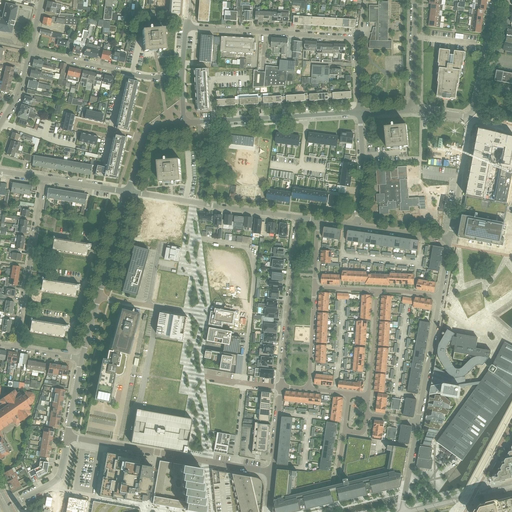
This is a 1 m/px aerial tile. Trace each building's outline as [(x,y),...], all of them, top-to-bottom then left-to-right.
[(105,0),(104,20),(111,20),(111,19),(112,13),(112,8),(112,7),(112,0),(105,0)] [(169,0),(169,12),(170,12),(170,14),(179,14),(180,0),(169,0)] [(232,12),(231,21),(237,21),(238,12),(238,11),(240,11),(241,5),(241,3),(240,0),(237,0),(237,3),(237,8),(234,8),(234,12),(232,12)] [(392,41),(388,41),(389,2),(381,2),(379,2),(379,5),(379,9),(374,9),(374,5),(371,5),(369,5),(369,22),(376,22),(376,28),(373,28),(372,33),(371,33),(371,35),(370,40),(370,45),(370,49),(392,49),(392,41)] [(0,31),(5,32),(11,33),(13,26),(14,26),(15,21),(14,21),(17,7),(6,4),(3,16),(1,16),(1,19),(0,18),(0,31)] [(209,22),(210,6),(200,5),(199,21),(209,22)] [(240,18),(243,18),(243,20),(252,21),(252,11),(252,6),(241,5),(240,11),(240,18)] [(254,11),(253,20),(256,20),(258,20),(258,22),(261,23),(261,12),(262,8),(262,6),(259,6),(259,7),(256,7),(256,12),(254,11)] [(76,18),(73,18),(65,17),(65,18),(52,17),(52,19),(43,17),(42,24),(50,26),(51,23),(55,24),(56,23),(64,25),(76,25),(76,18)] [(110,26),(110,22),(103,21),(103,27),(102,34),(109,35),(109,31),(116,32),(116,26),(110,26)] [(155,51),(165,50),(163,28),(142,30),(144,52),(155,51)] [(41,30),(40,34),(50,36),(50,37),(58,39),(61,39),(63,34),(56,33),(51,32),(41,30)] [(74,47),(72,52),(80,54),(81,50),(84,50),(85,44),(86,40),(88,32),(84,31),(82,38),(83,38),(81,45),(80,44),(81,41),(76,40),(74,40),(73,43),(73,46),(74,47)] [(214,36),(202,35),(201,40),(200,40),(200,44),(201,44),(199,62),(211,63),(213,45),(220,45),(221,37),(214,37),(214,36)] [(254,43),(255,39),(252,38),(249,38),(244,38),(241,38),(236,38),(236,37),(233,37),(227,37),(225,37),(222,37),(221,52),(224,52),(227,52),(232,52),(232,53),(235,53),(240,53),(243,53),(248,53),(248,54),(251,54),(254,54),(254,50),(256,50),(256,43),(254,43)] [(58,39),(56,45),(66,47),(67,47),(68,41),(67,41),(61,39),(58,39)] [(90,57),(92,50),(93,45),(88,44),(89,40),(86,40),(85,44),(86,44),(86,47),(85,47),(83,55),(90,57)] [(311,51),(311,41),(305,41),(305,50),(303,50),(303,59),(306,59),(307,52),(307,51),(310,51),(311,51)] [(509,55),(511,55),(511,44),(505,43),(504,46),(503,45),(502,49),(503,50),(510,51),(509,55)] [(106,51),(108,44),(104,44),(101,59),(109,61),(111,53),(106,51)] [(92,50),(90,57),(97,58),(98,50),(96,49),(97,46),(93,45),(92,50)] [(115,47),(112,60),(114,60),(114,61),(117,61),(118,61),(121,50),(121,49),(115,47)] [(462,66),(463,66),(464,57),(465,57),(466,53),(454,51),(454,55),(449,55),(450,51),(439,49),(438,54),(439,54),(438,63),(439,63),(438,73),(439,73),(438,82),(439,82),(437,97),(442,97),(442,98),(444,99),(451,100),(451,99),(456,99),(458,84),(459,85),(460,75),(461,75),(462,66)] [(34,58),(33,63),(53,67),(56,68),(56,66),(47,64),(48,62),(43,61),(36,59),(34,58)] [(285,86),(286,81),(288,61),(280,60),(280,67),(266,66),(265,72),(258,72),(258,70),(254,70),(253,88),(285,86)] [(295,66),(296,62),(288,61),(286,81),(294,82),(295,66)] [(332,69),(330,69),(330,75),(342,75),(342,69),(341,69),(341,67),(336,66),(336,69),(332,69)] [(66,80),(69,80),(72,81),(74,69),(69,68),(66,80)] [(31,69),(30,73),(44,76),(52,78),(53,75),(40,72),(41,71),(31,69)] [(74,69),(72,81),(75,82),(78,82),(80,70),(74,69)] [(196,99),(197,112),(210,111),(208,69),(195,69),(195,84),(196,99)] [(508,83),(510,73),(497,70),(495,81),(508,83)] [(81,77),(80,82),(83,83),(83,86),(86,87),(86,85),(87,84),(87,83),(89,72),(83,71),(81,77)] [(89,72),(87,83),(89,83),(90,84),(93,84),(94,80),(96,74),(89,72)] [(93,84),(93,86),(94,86),(95,87),(96,85),(100,86),(101,82),(102,75),(96,74),(94,80),(93,84)] [(101,84),(101,87),(105,88),(105,89),(109,90),(110,86),(110,84),(111,84),(113,78),(105,76),(103,82),(102,82),(101,84)] [(29,79),(28,84),(50,88),(50,86),(38,84),(38,81),(29,79)] [(127,82),(125,82),(115,126),(115,128),(128,131),(129,127),(131,121),(131,119),(134,106),(134,105),(137,92),(137,90),(139,82),(127,80),(127,82)] [(263,94),(261,94),(261,96),(261,98),(261,102),(264,101),(264,102),(264,103),(273,103),(272,96),(272,93),(268,93),(263,94)] [(305,95),(296,95),(296,102),(305,101),(305,100),(305,99),(308,99),(307,95),(307,93),(305,93),(305,95)] [(24,99),(23,102),(23,103),(30,105),(32,102),(32,101),(35,102),(35,101),(36,100),(40,101),(40,102),(42,102),(43,98),(34,96),(33,99),(25,96),(24,99)] [(21,105),(19,111),(41,118),(41,116),(37,115),(37,114),(36,114),(36,113),(32,112),(33,109),(30,108),(22,105),(21,105)] [(40,120),(41,118),(19,111),(17,116),(20,117),(18,122),(19,123),(24,125),(26,124),(27,120),(26,119),(27,116),(34,119),(35,118),(36,118),(40,120)] [(397,147),(401,147),(407,147),(409,146),(406,125),(385,127),(387,148),(397,147)] [(466,191),(466,196),(483,199),(485,187),(492,149),(503,151),(499,171),(494,201),(495,201),(507,203),(507,199),(508,196),(509,192),(509,189),(510,184),(511,181),(511,177),(511,174),(511,136),(504,135),(501,134),(500,134),(497,133),(494,132),(493,132),(490,131),(478,128),(477,133),(477,136),(476,140),(476,143),(474,151),(473,154),(472,162),(471,165),(470,173),(469,176),(467,188),(466,191)] [(30,142),(31,143),(35,144),(37,138),(23,133),(23,136),(12,132),(10,138),(17,141),(19,137),(31,142),(30,142)] [(117,180),(127,138),(113,135),(112,139),(107,160),(106,167),(97,165),(95,175),(117,180)] [(230,135),(229,144),(253,147),(254,138),(230,135)] [(11,141),(9,147),(15,150),(18,151),(21,143),(18,142),(18,143),(11,141)] [(18,151),(15,150),(9,147),(7,154),(14,157),(15,153),(18,154),(21,155),(22,152),(18,151)] [(32,165),(39,166),(39,165),(42,166),(42,167),(49,168),(49,167),(51,167),(51,168),(58,170),(59,168),(61,169),(61,170),(68,171),(68,170),(71,170),(71,172),(78,173),(78,171),(81,172),(80,173),(87,174),(88,173),(90,173),(92,167),(34,157),(32,165)] [(159,161),(161,182),(168,182),(175,181),(182,180),(180,159),(159,161)] [(398,167),(398,169),(389,169),(389,167),(385,168),(385,169),(376,169),(376,170),(377,170),(377,185),(380,185),(380,187),(379,187),(380,192),(380,191),(380,194),(376,194),(377,194),(377,203),(380,203),(380,206),(379,207),(380,215),(380,214),(388,214),(388,209),(396,209),(400,208),(400,211),(409,210),(409,206),(419,206),(419,198),(408,198),(408,192),(409,192),(408,189),(407,189),(407,179),(407,170),(407,166),(398,167)] [(36,193),(31,192),(31,191),(32,191),(33,186),(11,182),(10,188),(11,188),(11,192),(30,196),(30,197),(35,198),(36,193)] [(75,202),(82,204),(80,216),(84,216),(86,204),(86,200),(87,200),(88,195),(47,188),(46,194),(47,194),(47,198),(53,199),(52,203),(55,203),(56,199),(72,202),(72,205),(72,206),(75,206),(75,202)] [(338,196),(329,195),(328,201),(330,202),(329,206),(336,207),(338,196)] [(504,223),(505,220),(508,204),(466,196),(463,212),(466,212),(466,216),(462,215),(458,237),(503,246),(504,238),(501,238),(504,223)] [(24,208),(19,207),(15,206),(15,209),(18,209),(19,208),(21,209),(20,216),(28,217),(29,210),(24,209),(24,208)] [(209,213),(208,212),(206,212),(205,212),(205,213),(200,212),(199,217),(201,217),(200,220),(211,221),(211,220),(214,221),(214,216),(212,216),(212,214),(209,213)] [(215,214),(214,224),(219,225),(218,228),(223,228),(224,222),(222,222),(222,219),(222,215),(215,214)] [(5,218),(18,220),(17,225),(20,226),(26,227),(27,220),(21,219),(21,220),(19,220),(20,217),(6,215),(5,218)] [(226,215),(225,224),(229,225),(229,229),(233,229),(233,227),(234,221),(232,221),(232,215),(226,215)] [(233,227),(243,228),(244,217),(242,217),(242,218),(240,217),(238,217),(238,216),(235,216),(234,216),(234,221),(233,227)] [(255,219),(254,233),(260,234),(260,235),(264,236),(264,229),(264,227),(261,227),(262,222),(262,220),(255,219)] [(264,236),(269,237),(270,234),(274,234),(275,223),(268,222),(268,230),(264,229),(264,236)] [(276,228),(276,234),(279,234),(279,235),(287,236),(287,235),(288,235),(288,231),(287,231),(288,225),(285,224),(280,223),(280,227),(279,228),(277,228),(276,228)] [(13,225),(13,228),(15,228),(16,228),(16,232),(19,232),(25,233),(26,227),(20,226),(17,225),(13,225)] [(53,239),(53,240),(52,249),(86,255),(87,249),(89,250),(90,247),(90,244),(88,244),(53,238),(53,239)] [(14,245),(17,245),(16,248),(23,249),(24,243),(17,241),(15,241),(14,243),(14,245)] [(140,283),(140,280),(140,278),(141,278),(149,250),(143,248),(134,246),(126,274),(127,275),(127,277),(126,276),(125,279),(126,279),(125,281),(122,292),(136,296),(139,285),(138,284),(139,283),(140,283)] [(168,246),(167,248),(165,260),(170,261),(170,260),(170,259),(174,260),(174,261),(179,262),(180,257),(181,252),(180,252),(181,248),(177,247),(172,246),(168,246)] [(278,257),(278,254),(284,255),(284,254),(283,254),(283,253),(284,253),(284,248),(274,247),(273,254),(274,254),(273,257),(278,257)] [(11,253),(10,259),(21,261),(22,254),(16,253),(16,249),(9,248),(8,252),(11,253)] [(270,262),(273,262),(273,267),(283,268),(284,269),(284,268),(283,268),(284,261),(277,260),(277,257),(271,256),(270,262)] [(331,257),(321,257),(321,263),(328,263),(327,266),(329,266),(329,263),(332,263),(332,262),(331,262),(331,257)] [(270,272),(272,272),(272,279),(283,280),(283,278),(284,278),(284,273),(282,273),(282,270),(271,269),(270,272)] [(11,275),(11,278),(18,279),(19,273),(12,272),(10,271),(6,271),(5,274),(7,274),(11,275)] [(175,274),(170,305),(183,308),(189,277),(175,274)] [(6,277),(5,286),(8,287),(14,287),(15,288),(16,285),(17,285),(18,279),(11,278),(6,277)] [(79,291),(79,288),(79,285),(77,285),(71,284),(42,279),(42,280),(43,280),(41,290),(75,296),(76,290),(79,291)] [(422,290),(424,281),(424,279),(422,279),(422,280),(418,280),(416,289),(422,290)] [(267,281),(266,284),(270,284),(269,287),(273,287),(273,290),(282,291),(282,290),(283,290),(284,286),(283,286),(283,285),(278,285),(279,282),(267,281)] [(5,295),(1,294),(1,298),(5,298),(8,299),(8,296),(15,297),(16,290),(13,290),(8,289),(7,288),(5,295)] [(279,292),(269,291),(268,298),(278,299),(279,292)] [(410,301),(410,304),(412,304),(413,304),(413,307),(417,308),(417,310),(419,310),(419,308),(421,298),(414,297),(414,299),(410,298),(410,301)] [(278,304),(277,304),(277,301),(272,301),(272,300),(267,299),(267,300),(267,304),(259,303),(258,307),(264,308),(265,306),(267,307),(277,308),(278,304)] [(123,371),(125,365),(124,365),(126,356),(125,356),(126,354),(128,354),(139,313),(121,308),(116,328),(112,327),(110,336),(113,337),(110,350),(112,350),(112,351),(108,350),(106,360),(103,359),(94,399),(100,400),(100,401),(100,402),(101,402),(101,403),(102,403),(103,402),(103,401),(109,402),(115,370),(118,370),(118,371),(119,372),(119,373),(120,373),(121,373),(122,373),(122,372),(123,372),(123,371)] [(262,320),(270,321),(270,318),(272,318),(272,317),(277,318),(278,318),(278,310),(267,309),(266,309),(266,316),(262,316),(262,320)] [(212,313),(210,324),(221,326),(222,322),(233,324),(235,314),(216,311),(216,314),(212,313)] [(171,337),(171,338),(183,341),(188,317),(182,316),(160,312),(157,334),(171,337)] [(31,321),(30,331),(64,336),(64,331),(67,331),(68,328),(68,325),(65,325),(31,319),(30,321),(31,321)] [(262,320),(261,324),(265,324),(264,331),(276,332),(277,325),(271,324),(272,324),(270,323),(270,321),(262,320)] [(1,325),(0,324),(0,328),(2,329),(2,331),(9,333),(10,327),(1,325)] [(209,334),(207,334),(206,342),(216,344),(216,342),(225,344),(223,351),(239,354),(240,337),(231,335),(232,331),(210,327),(209,334)] [(447,347),(455,333),(448,329),(445,334),(440,343),(439,344),(439,345),(438,347),(438,348),(438,351),(438,353),(438,355),(438,356),(439,358),(439,359),(447,371),(448,373),(449,374),(450,374),(451,375),(452,376),(453,376),(454,377),(455,377),(456,377),(457,377),(458,377),(459,377),(460,377),(461,377),(462,377),(463,376),(465,376),(466,375),(467,374),(468,373),(478,363),(483,364),(484,364),(488,358),(482,357),(481,356),(480,356),(479,356),(478,356),(477,356),(476,357),(475,357),(474,357),(473,357),(473,358),(472,358),(471,359),(470,359),(470,360),(469,360),(468,362),(462,367),(461,368),(460,368),(459,369),(458,369),(457,369),(456,368),(455,368),(454,367),(453,366),(447,355),(447,354),(446,353),(446,352),(446,351),(447,348),(447,347)] [(268,342),(272,342),(272,341),(276,341),(276,337),(277,337),(278,334),(265,333),(264,341),(262,340),(261,344),(268,344),(268,342)] [(453,337),(452,345),(455,345),(454,352),(453,359),(468,362),(469,360),(470,360),(470,359),(471,359),(472,358),(473,358),(473,357),(474,357),(475,357),(476,357),(477,356),(478,356),(479,356),(480,356),(481,356),(482,357),(488,358),(489,357),(490,356),(491,351),(480,349),(481,347),(478,345),(476,348),(478,338),(457,334),(457,338),(454,337),(453,337)] [(433,376),(429,394),(439,393),(441,393),(441,394),(442,394),(442,395),(458,398),(459,397),(461,388),(465,389),(465,386),(479,384),(437,442),(462,461),(511,391),(511,345),(505,342),(493,366),(481,381),(465,384),(465,377),(462,377),(461,377),(460,377),(459,377),(458,377),(457,377),(456,377),(455,377),(454,377),(453,376),(452,376),(451,375),(434,367),(433,374),(433,376)] [(266,356),(266,353),(273,354),(273,351),(274,351),(274,350),(275,350),(275,347),(274,347),(274,346),(264,345),(264,349),(260,349),(259,356),(266,356)] [(412,350),(411,356),(412,356),(424,358),(425,352),(415,351),(412,350)] [(211,352),(224,354),(223,355),(221,371),(235,373),(236,366),(237,355),(224,352),(224,353),(211,351),(211,352)] [(258,360),(258,367),(265,367),(265,366),(267,366),(267,364),(269,364),(273,365),(274,361),(273,360),(273,358),(262,357),(262,361),(258,360)] [(326,366),(327,366),(327,362),(326,362),(326,357),(316,357),(316,363),(321,363),(321,366),(326,366)] [(363,366),(354,365),(353,369),(351,369),(351,370),(353,371),(356,371),(356,373),(362,374),(362,372),(363,372),(363,366)] [(269,378),(273,378),(273,377),(274,377),(275,372),(274,372),(274,370),(255,368),(255,372),(260,373),(260,377),(265,377),(265,378),(269,378)] [(137,372),(134,391),(141,392),(141,393),(141,394),(142,395),(143,395),(144,395),(145,395),(145,394),(145,393),(177,399),(181,380),(137,372)] [(15,423),(16,424),(17,426),(21,424),(20,422),(20,421),(28,416),(31,414),(29,410),(31,409),(31,406),(29,405),(33,403),(34,396),(32,393),(26,392),(21,395),(21,393),(19,392),(17,393),(15,390),(11,392),(4,397),(0,399),(0,402),(0,430),(0,431),(3,429),(3,428),(5,427),(5,428),(8,426),(8,425),(11,423),(14,423),(15,423)] [(434,399),(434,401),(438,401),(443,402),(450,405),(451,402),(446,397),(445,397),(444,396),(435,395),(434,399)] [(432,409),(432,412),(435,411),(441,413),(443,414),(447,415),(449,412),(447,410),(445,408),(443,407),(437,406),(433,407),(432,409)] [(131,443),(161,448),(174,450),(186,452),(191,419),(185,418),(137,410),(131,443)] [(431,415),(431,418),(434,417),(439,418),(444,421),(444,420),(446,417),(443,414),(441,413),(435,411),(432,412),(431,415)] [(255,454),(259,454),(261,455),(261,452),(267,452),(268,452),(269,442),(269,439),(269,438),(269,436),(270,425),(259,423),(255,422),(253,450),(252,454),(255,454)] [(0,436),(1,438),(0,438),(0,457),(0,458),(1,458),(2,459),(4,458),(5,456),(5,455),(9,453),(9,451),(12,450),(9,445),(8,445),(7,442),(6,443),(3,437),(0,432),(0,436)] [(214,449),(228,451),(231,434),(217,432),(214,449)] [(409,438),(400,436),(398,436),(398,437),(400,438),(399,442),(408,444),(409,438)] [(309,472),(297,471),(291,470),(279,469),(278,477),(277,476),(274,499),(274,500),(274,507),(274,508),(273,511),(289,511),(296,510),(296,511),(297,510),(303,509),(304,509),(304,508),(311,507),(312,507),(318,505),(319,505),(325,503),(326,503),(348,498),(355,496),(356,496),(362,495),(363,495),(363,494),(370,493),(371,493),(377,491),(378,491),(385,489),(392,488),(393,488),(393,487),(399,486),(400,486),(401,486),(402,481),(408,448),(394,446),(393,445),(393,446),(388,445),(388,447),(387,450),(388,450),(388,453),(369,458),(372,441),(349,437),(342,484),(330,487),(332,471),(330,471),(320,469),(309,472)] [(418,456),(418,457),(428,458),(430,459),(432,448),(431,448),(431,446),(423,444),(421,444),(420,444),(421,444),(419,455),(419,456),(418,456)] [(510,457),(505,458),(493,482),(497,481),(511,477),(511,476),(511,475),(511,445),(507,456),(510,457)] [(140,460),(136,459),(118,456),(118,455),(118,454),(106,452),(99,496),(111,498),(112,497),(140,502),(141,500),(144,501),(144,500),(145,500),(151,466),(143,465),(144,461),(140,460)] [(426,468),(428,458),(418,457),(417,467),(426,468)] [(40,458),(39,467),(47,473),(48,462),(45,462),(46,459),(40,458)] [(201,482),(201,478),(202,475),(200,475),(201,468),(159,461),(152,504),(199,511),(203,511),(205,505),(203,505),(204,498),(202,497),(203,490),(201,490),(203,483),(201,482)] [(47,473),(39,467),(28,472),(30,477),(36,474),(38,477),(47,473)] [(3,473),(5,477),(14,473),(11,468),(3,473)] [(259,478),(257,478),(212,470),(216,511),(262,511),(263,501),(264,488),(264,487),(264,486),(264,485),(264,484),(263,483),(263,482),(262,481),(261,480),(260,479),(259,478)] [(15,472),(14,473),(5,477),(7,481),(16,477),(18,476),(15,472)] [(7,481),(9,485),(18,481),(16,477),(7,481)] [(18,481),(9,485),(11,490),(20,486),(18,481)] [(86,511),(88,501),(88,500),(86,500),(85,500),(76,498),(69,497),(68,497),(68,498),(65,511),(86,511)] [(511,511),(511,497),(493,503),(488,505),(488,504),(480,506),(480,507),(479,507),(478,510),(476,511),(511,511)] [(141,511),(140,509),(93,501),(90,511),(141,511)]
